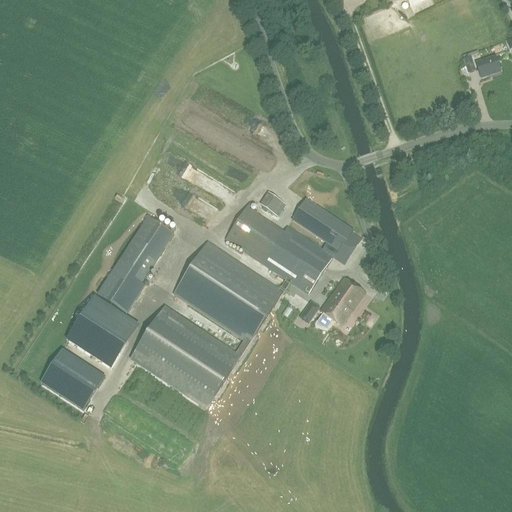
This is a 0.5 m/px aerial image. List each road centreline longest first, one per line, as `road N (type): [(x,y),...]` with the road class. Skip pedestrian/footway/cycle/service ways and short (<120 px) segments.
road 1 (unclassified): [(511,124),(459,129),(349,165),(325,164),(295,135),(249,0)]
road 2 (unknown): [(349,165),(370,250),(335,275)]
